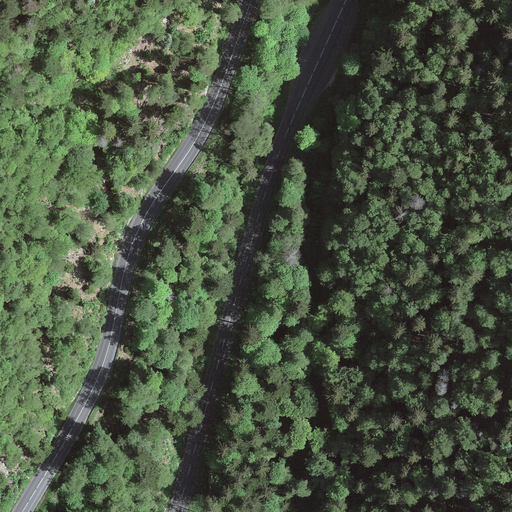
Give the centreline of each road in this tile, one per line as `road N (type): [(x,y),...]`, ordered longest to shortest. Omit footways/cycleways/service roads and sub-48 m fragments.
road 1 (secondary): [(252,0),(211,111),(132,244),(100,374),(23,511)]
road 2 (secondary): [(178,511),(273,168),(347,0)]
